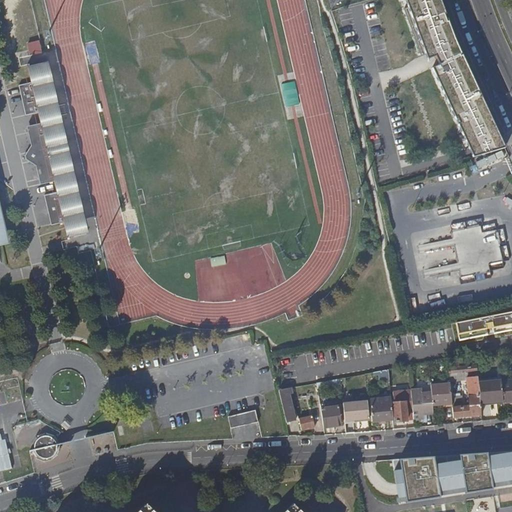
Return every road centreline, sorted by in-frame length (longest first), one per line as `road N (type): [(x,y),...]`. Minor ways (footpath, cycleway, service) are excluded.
road 1 (residential): [(0,502),(144,461),(511,436)]
road 2 (tertiary): [(462,0),(511,114)]
